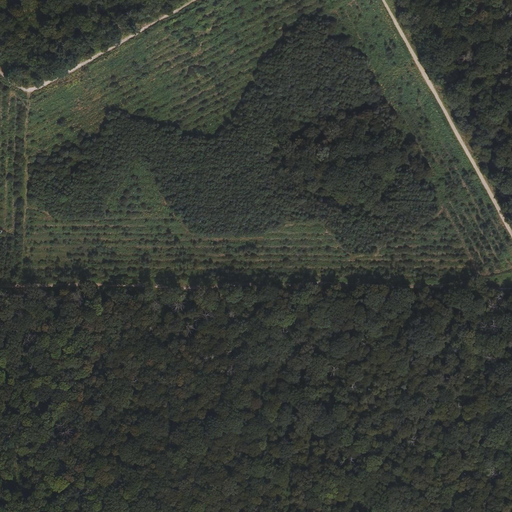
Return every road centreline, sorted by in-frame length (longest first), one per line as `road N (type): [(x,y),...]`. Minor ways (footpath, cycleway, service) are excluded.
road 1 (track): [(381,0),(511,238)]
road 2 (track): [(190,0),(25,91)]
